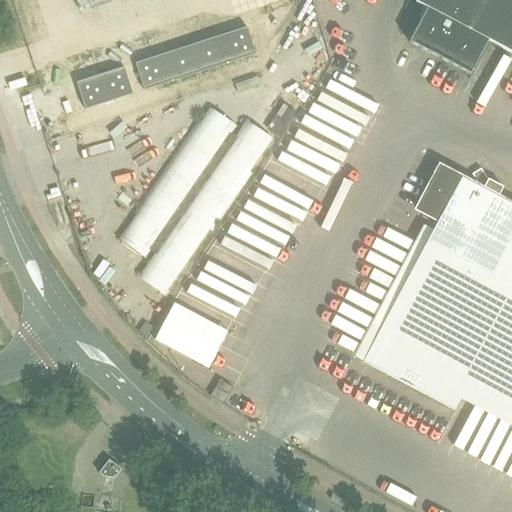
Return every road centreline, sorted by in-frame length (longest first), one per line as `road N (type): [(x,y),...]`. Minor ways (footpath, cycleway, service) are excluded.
road 1 (unclassified): [(315,511),(143,400),(72,326)]
road 2 (unclassified): [(72,326),(0,205)]
